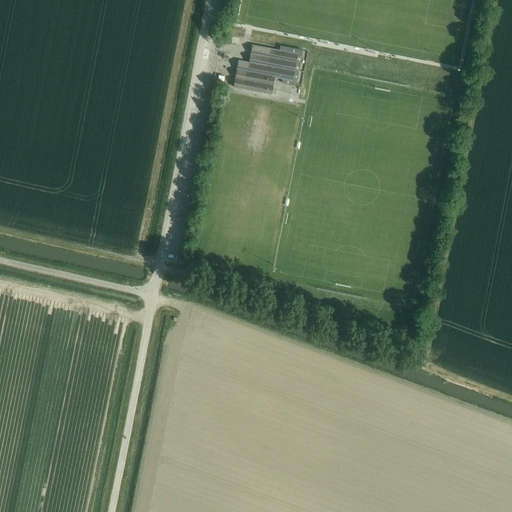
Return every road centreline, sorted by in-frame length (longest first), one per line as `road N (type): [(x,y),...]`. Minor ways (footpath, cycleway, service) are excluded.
road 1 (unclassified): [(110,511),(210,0)]
road 2 (track): [(152,295),(0,259)]
